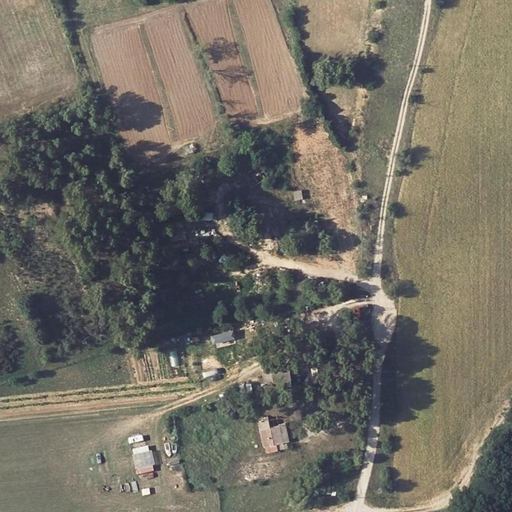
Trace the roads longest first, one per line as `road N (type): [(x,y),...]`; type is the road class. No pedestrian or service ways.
road 1 (unclassified): [(429,0),(385,198),(374,419),(355,511)]
road 2 (track): [(394,511),(440,504),(459,491),(511,406)]
